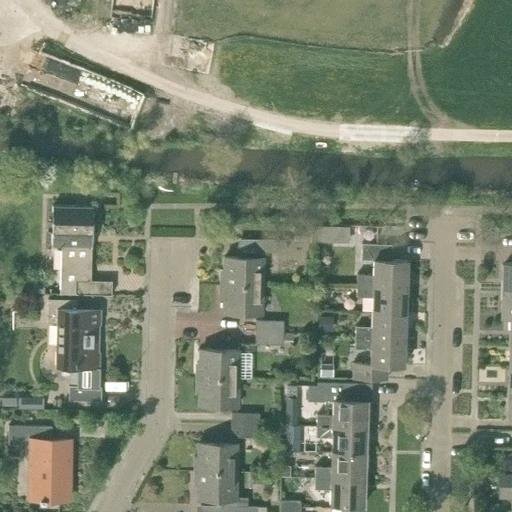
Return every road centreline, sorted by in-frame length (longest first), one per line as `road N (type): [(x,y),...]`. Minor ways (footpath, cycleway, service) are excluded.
road 1 (residential): [(441,511),(446,224)]
road 2 (residential): [(111,511),(159,420),(161,248)]
